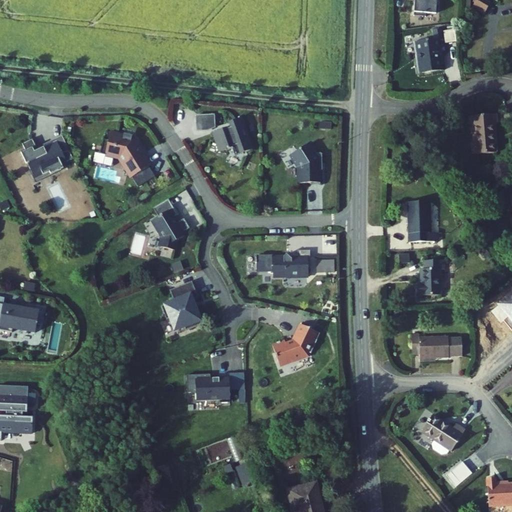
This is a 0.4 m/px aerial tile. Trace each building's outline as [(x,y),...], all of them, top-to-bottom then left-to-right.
[(399,0),(398,9),(410,10),(410,8),(420,9),(421,0),(399,0)] [(475,0),(472,7),(485,13),(491,1),(488,0),(475,0)] [(440,32),(419,36),(421,48),(428,47),(431,67),(453,63),(450,45),(454,45),(450,23),(439,25),(440,32)] [(498,108),(472,111),(472,120),(475,120),(477,138),(474,138),(475,148),(497,145),(494,118),(499,118),(498,108)] [(206,132),(217,132),(224,129),(223,116),(206,117),(206,132)] [(261,152),(250,120),(239,124),(241,130),(236,132),(235,130),(222,134),(228,154),(241,150),(241,148),(241,147),(248,150),(250,156),(261,152)] [(126,135),(113,132),(110,141),(105,140),(102,154),(116,157),(116,156),(122,158),(134,177),(151,167),(135,140),(125,138),(126,135)] [(71,152),(64,138),(57,142),(64,155),(71,152)] [(39,151),(34,141),(24,146),(27,153),(22,155),(34,176),(42,172),(44,177),(51,174),(52,176),(65,170),(63,167),(75,161),(71,152),(64,155),(57,142),(44,148),(45,149),(39,152),(39,151)] [(248,150),(241,147),(241,148),(241,150),(243,158),(250,156),(248,150)] [(304,158),(297,148),(282,158),(281,162),(288,172),(289,188),(299,188),(300,189),(310,189),(308,167),(310,167),(310,158),(304,158)] [(151,167),(134,177),(140,187),(157,177),(151,167)] [(44,177),(42,172),(34,176),(37,183),(52,176),(51,174),(44,177)] [(421,198),(421,238),(448,238),(448,230),(442,230),(443,199),(421,198)] [(168,201),(153,210),(158,219),(173,210),(168,201)] [(178,217),(173,210),(158,219),(151,223),(157,232),(159,231),(164,240),(162,250),(175,253),(178,242),(185,237),(183,234),(190,230),(184,220),(177,225),(174,219),(178,217)] [(293,257),(291,260),(287,256),(285,258),(273,258),(273,256),(257,256),(257,273),(273,273),(273,278),(309,278),(308,257),(310,257),(310,252),(298,252),(298,257),(293,257)] [(456,256),(435,256),(435,264),(431,264),(431,279),(427,279),(427,291),(450,291),(450,264),(456,264),(456,256)] [(335,262),(317,262),(317,275),(335,274),(335,262)] [(191,304),(184,288),(162,297),(167,308),(154,313),(160,326),(163,325),(168,337),(178,333),(179,337),(198,329),(192,316),(190,317),(185,306),(191,304)] [(0,337),(2,338),(3,333),(15,335),(14,336),(25,338),(27,330),(30,330),(34,313),(17,310),(16,314),(6,312),(6,311),(0,310),(0,337)] [(511,326),(504,317),(487,331),(506,355),(511,350),(511,326)] [(318,335),(301,326),(295,339),(296,339),(294,343),(289,345),(288,343),(286,344),(285,341),(273,346),(279,367),(304,360),(304,359),(309,357),(310,355),(311,355),(318,342),(315,341),(318,335)] [(417,333),(418,355),(424,355),(424,360),(452,359),(451,337),(425,338),(425,333),(417,333)] [(231,404),(230,380),(211,381),(211,376),(188,376),(188,394),(197,394),(197,401),(219,400),(220,404),(231,404)] [(29,399),(0,397),(0,413),(10,414),(10,418),(0,417),(0,442),(3,442),(3,434),(34,435),(35,419),(24,419),(24,414),(29,414),(29,399)] [(440,402),(429,417),(458,438),(473,418),(463,411),(459,416),(440,402)] [(228,440),(236,462),(242,459),(234,438),(228,440)] [(236,466),(240,484),(250,482),(246,464),(236,466)] [(498,471),(497,500),(511,500),(511,479),(506,480),(507,472),(498,471)] [(325,511),(325,487),(299,488),(299,506),(303,506),(303,511),(325,511)]
